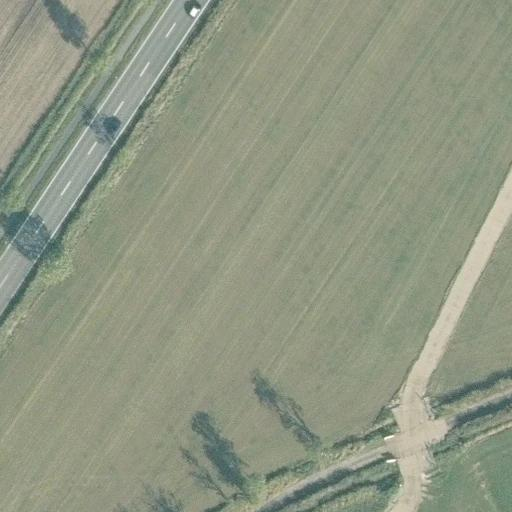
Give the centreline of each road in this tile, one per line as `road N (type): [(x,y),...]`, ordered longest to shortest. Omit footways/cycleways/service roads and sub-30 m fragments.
road 1 (primary): [(0,291),(194,0)]
road 2 (track): [(272,511),(511,399)]
